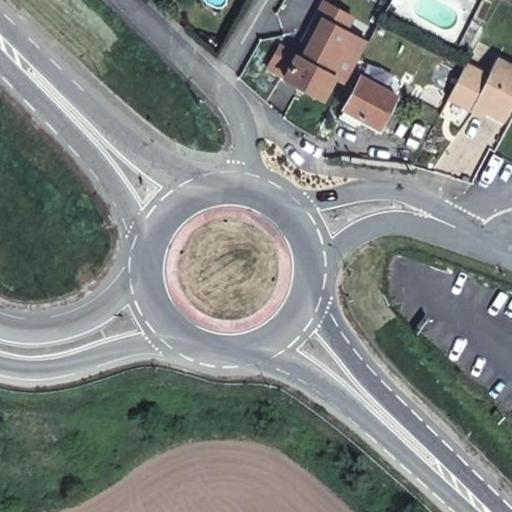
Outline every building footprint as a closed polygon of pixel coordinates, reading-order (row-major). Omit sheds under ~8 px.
[(308,60),(296,54),(284,76),(299,84),(307,88),(323,97),(335,76),(346,82),(360,56),(337,44),(344,31),(352,16),(324,1),(303,40),(315,47),(308,60)] [(344,31),(337,44),(360,56),(367,44),(344,31)] [(296,54),(280,45),(268,67),(284,76),(296,54)] [(487,77),(465,65),(448,97),(483,115),(486,110),(504,119),(511,104),(511,67),(496,59),(487,77)] [(396,95),(361,75),(343,108),(344,109),(339,119),(357,129),(361,123),(363,119),(379,127),(393,100),(396,95)] [(307,88),(299,84),(296,89),(304,94),(307,88)] [(401,105),(393,100),(379,127),(363,119),(361,123),(384,136),(401,105)] [(504,119),(486,110),(483,115),(501,125),(504,119)]
